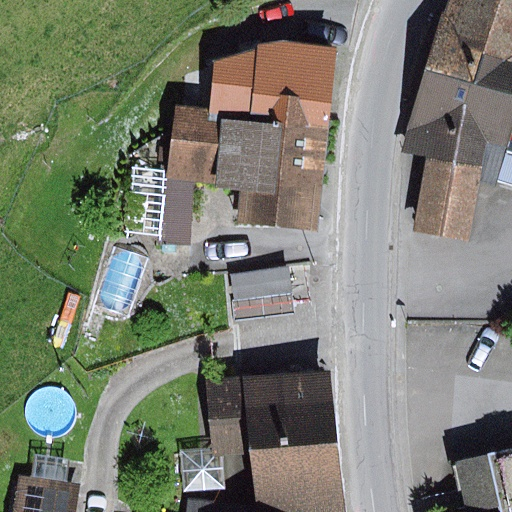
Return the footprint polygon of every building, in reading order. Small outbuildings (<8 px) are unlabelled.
[(511,0),(444,0),(422,68),(511,97),(511,0)] [(259,43),(208,66),(204,110),(320,121),(327,49),(259,43)] [(511,112),(511,97),(422,68),(409,156),(425,157),(412,234),(464,241),(478,176),(511,186),(511,119),(510,119),(511,112)] [(204,110),(171,107),(164,180),(190,182),(236,187),(233,223),(311,231),(320,121),(204,110)] [(190,182),(164,180),(160,243),(186,245),(190,182)] [(327,367),(208,374),(212,440),(252,438),(256,505),(335,500),(327,367)] [(220,447),(180,449),(182,490),(222,488),(220,447)] [(469,492),(424,502),(426,511),(511,511),(511,451),(463,463),(469,492)] [(82,511),(85,491),(22,484),(19,511),(82,511)]
